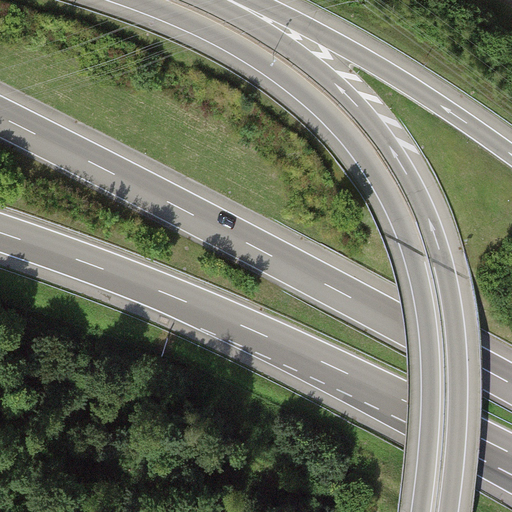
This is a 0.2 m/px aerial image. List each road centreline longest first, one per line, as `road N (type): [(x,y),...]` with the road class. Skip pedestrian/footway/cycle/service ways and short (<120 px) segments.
road 1 (motorway): [(129,0),(209,33),(277,75),(335,123),(373,173),(424,303),(431,387),(421,511)]
road 2 (motorway): [(450,511),(458,329),(448,267),(417,187),(384,131),(342,87),(215,0)]
road 3 (motorway): [(511,382),(0,116)]
road 4 (motorway): [(0,232),(234,324),(511,455)]
road 5 (motorway): [(511,153),(379,66),(234,0)]
